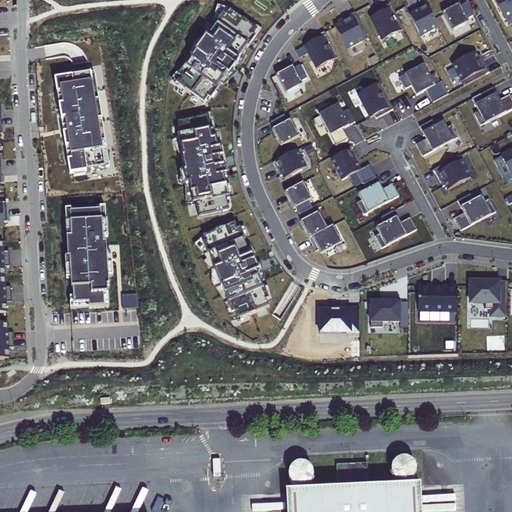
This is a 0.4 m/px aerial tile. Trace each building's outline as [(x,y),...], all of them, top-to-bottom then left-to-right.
[(511,15),(511,0),(494,0),(505,19),(511,15)] [(404,30),(391,4),(373,14),(375,17),(371,19),(383,42),(404,30)] [(439,28),(426,4),(413,11),(414,14),(410,16),(421,37),(439,28)] [(461,7),(460,5),(443,14),(452,32),(469,23),(467,20),(474,17),(467,4),(461,7)] [(181,78),(177,84),(204,102),(208,97),(211,99),(224,80),(227,82),(248,53),(245,50),(258,31),(229,10),(209,38),(205,36),(178,75),(181,78)] [(369,39),(355,13),(338,22),(339,25),(335,28),(347,50),(369,39)] [(338,59),(325,33),(308,42),(310,45),(305,48),(317,70),(338,59)] [(464,87),(490,73),(481,56),(478,58),(475,53),(452,65),(464,87)] [(399,79),(406,90),(412,87),(417,96),(426,91),(433,103),(449,95),(442,82),(435,86),(424,65),(399,79)] [(294,69),(293,67),(276,76),(286,94),(303,86),(301,83),(307,79),(300,66),(294,69)] [(91,75),(55,80),(69,174),(105,168),(91,75)] [(377,119),(394,110),(380,85),(358,96),(371,119),(375,116),(377,119)] [(494,88),(481,95),(484,101),(476,106),(479,112),(475,114),(483,129),(511,113),(511,98),(510,95),(500,101),(494,88)] [(355,123),(349,111),(343,114),(338,105),(332,109),(330,104),(317,111),(336,146),(349,140),(343,129),(355,123)] [(197,204),(200,217),(229,211),(226,199),(229,199),(224,177),(226,176),(224,167),(222,168),(220,158),(223,157),(221,149),(218,150),(216,141),(213,142),(207,116),(178,123),(182,137),(179,137),(183,157),(182,158),(185,171),(182,172),(185,186),(190,185),(194,204),(197,204)] [(274,129),(272,130),(281,146),(299,137),(290,120),(287,122),(284,116),(271,123),(274,129)] [(436,127),(433,121),(420,127),(427,140),(416,145),(424,160),(460,141),(452,126),(448,128),(444,122),(436,127)] [(297,151),(273,164),(280,177),(283,175),(285,179),(306,168),(297,151)] [(364,184),(376,178),(370,166),(360,171),(350,151),(332,160),(343,181),(357,173),(363,185),(364,184)] [(511,176),(511,154),(503,159),(511,176)] [(460,156),(434,170),(443,187),(446,186),(449,190),(472,178),(460,156)] [(376,178),(364,184),(367,190),(358,195),(362,201),(357,204),(364,216),(399,197),(393,185),(383,190),(376,178)] [(285,193),(293,210),(295,209),(299,215),(312,208),(309,202),(312,200),(303,183),(285,193)] [(474,201),(471,195),(458,202),(464,214),(454,219),(462,234),(498,215),(490,201),(485,203),(482,196),(474,201)] [(72,210),(66,210),(68,258),(65,259),(66,280),(71,280),(72,290),(75,290),(75,297),(71,298),(71,310),(110,308),(107,245),(103,245),(103,240),(107,240),(106,208),(100,209),(100,212),(72,213),(72,210)] [(302,221),(300,222),(309,239),(327,229),(318,213),(315,214),(312,208),(299,215),(302,221)] [(394,211),(381,218),(385,224),(376,228),(380,235),(375,237),(382,249),(417,231),(411,218),(401,224),(394,211)] [(234,225),(204,236),(233,313),(236,312),(239,319),(266,309),(234,225)] [(327,229),(309,239),(316,252),(319,251),(321,255),(342,243),(333,226),(327,229)] [(481,284),(470,284),(470,307),(485,307),(485,314),(489,314),(489,322),(508,322),(508,282),(499,282),(499,286),(481,286),(481,284)] [(432,287),(419,287),(419,313),(458,313),(458,287),(445,287),(445,289),(432,288),(432,287)] [(391,300),(391,303),(371,303),(371,329),(383,329),(383,324),(401,324),(401,300),(391,300)] [(331,312),(320,312),(320,335),(341,335),(341,334),(360,334),(360,310),(349,310),(349,312),(339,312),(339,311),(331,311),(331,312)] [(0,341),(9,341),(8,323),(0,323),(0,341)] [(9,341),(0,341),(0,358),(9,358),(9,341)] [(289,482),(312,481),(311,459),(288,460),(289,482)] [(421,511),(420,485),(369,488),(368,464),(336,465),(337,489),(286,492),(287,511),(421,511)]
